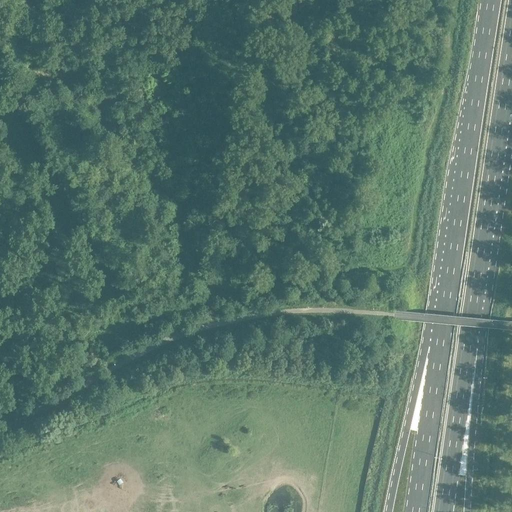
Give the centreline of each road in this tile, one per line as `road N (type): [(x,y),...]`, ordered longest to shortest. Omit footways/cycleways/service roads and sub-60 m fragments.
road 1 (trunk): [(488,0),(438,348)]
road 2 (trunk): [(462,361),(511,53)]
road 3 (trunk): [(438,348),(406,428),(388,511)]
road 4 (trunk): [(438,348),(414,511)]
road 5 (trunk): [(443,511),(462,361)]
road 6 (trunk): [(464,511),(462,361)]
